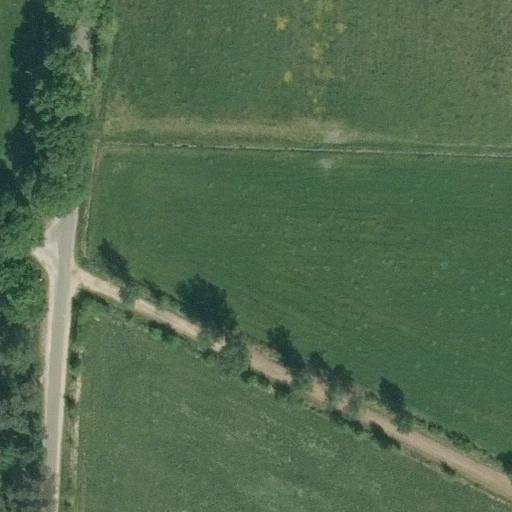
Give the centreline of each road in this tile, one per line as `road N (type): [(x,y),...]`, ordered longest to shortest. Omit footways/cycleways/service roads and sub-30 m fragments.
road 1 (track): [(511,482),(64,261)]
road 2 (unclassified): [(64,261),(88,0)]
road 3 (unclassified): [(49,511),(64,261)]
